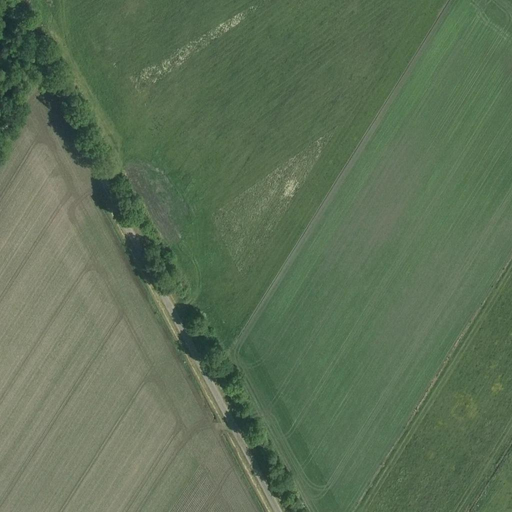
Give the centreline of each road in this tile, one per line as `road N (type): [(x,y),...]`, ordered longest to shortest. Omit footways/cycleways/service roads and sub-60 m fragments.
road 1 (unclassified): [(278,511),(88,152)]
road 2 (track): [(9,0),(88,152)]
